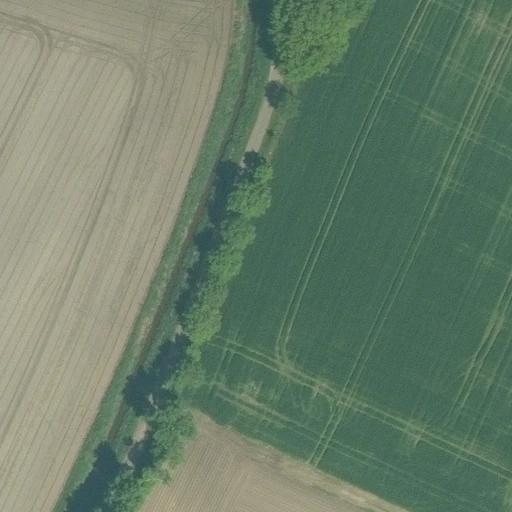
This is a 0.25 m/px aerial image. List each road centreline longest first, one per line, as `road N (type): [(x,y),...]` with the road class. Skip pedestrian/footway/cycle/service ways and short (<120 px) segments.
road 1 (unclassified): [(85,511),(269,94),(272,0)]
road 2 (track): [(139,398),(381,511)]
